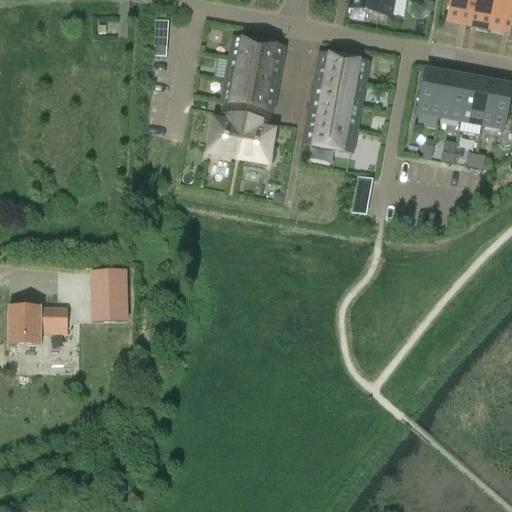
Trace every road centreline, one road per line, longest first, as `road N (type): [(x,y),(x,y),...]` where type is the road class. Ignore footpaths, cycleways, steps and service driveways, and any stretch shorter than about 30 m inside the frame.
road 1 (residential): [(291,25),(195,9),(172,138)]
road 2 (residential): [(511,70),(303,27)]
